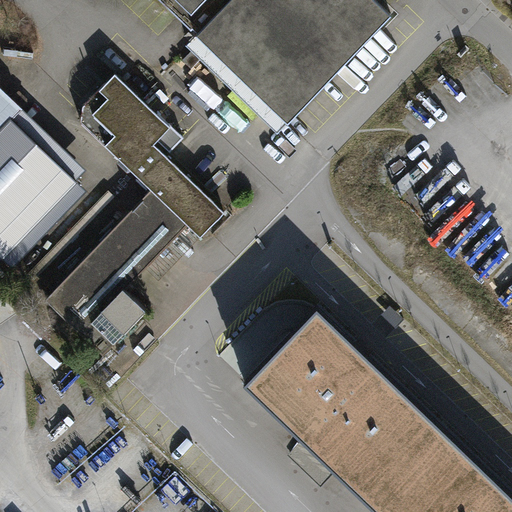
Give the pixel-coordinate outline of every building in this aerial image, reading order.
[(196,33),(288,122),(391,14),(376,0),(161,0),(191,28),(193,27),(197,31),(196,33)] [(157,113),(115,72),(83,105),(81,121),(151,188),(187,222),(200,235),(224,210),(166,154),(183,136),(158,112),(157,113)] [(22,107),(0,86),(0,254),(2,257),(76,179),(12,118),(22,107)] [(86,168),(22,107),(12,118),(76,179),(86,168)] [(87,189),(76,179),(2,257),(12,267),(87,189)] [(146,308),(124,287),(148,263),(187,222),(151,188),(45,298),(103,354),(146,308)] [(62,250),(114,196),(108,190),(56,244),(62,250)] [(200,235),(187,222),(148,263),(161,276),(200,235)] [(243,380),(377,509),(451,433),(317,304),(243,380)] [(511,511),(511,491),(451,433),(377,509),(380,511),(511,511)]
